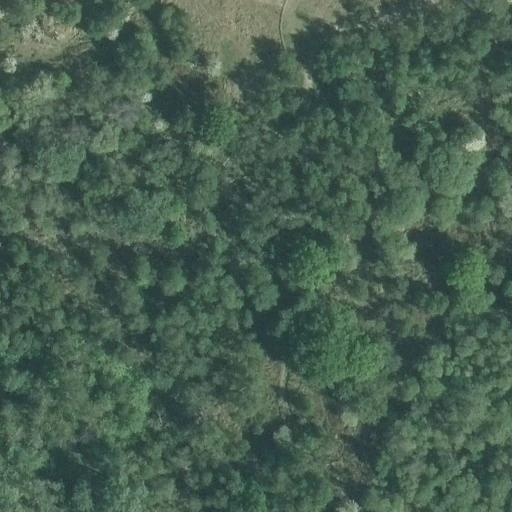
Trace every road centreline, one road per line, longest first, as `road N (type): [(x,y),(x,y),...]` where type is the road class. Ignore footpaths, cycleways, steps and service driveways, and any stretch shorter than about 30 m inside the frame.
road 1 (track): [(469,0),(312,53),(299,244)]
road 2 (track): [(299,244),(154,279),(70,332),(0,400)]
road 3 (track): [(269,0),(387,27)]
